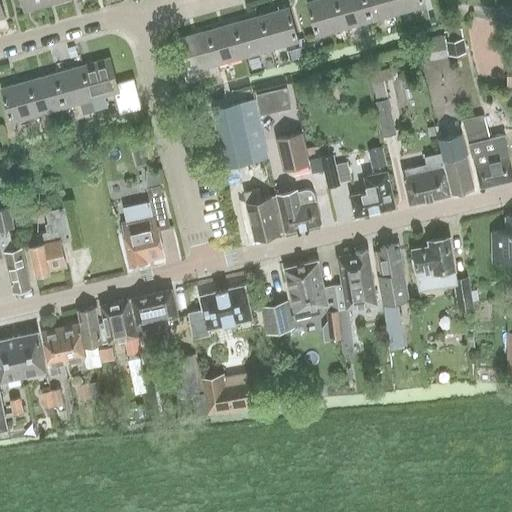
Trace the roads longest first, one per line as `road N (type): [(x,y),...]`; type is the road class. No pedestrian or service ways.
road 1 (residential): [(0,48),(139,15),(203,266)]
road 2 (residential): [(511,192),(203,266)]
road 3 (residential): [(203,266),(0,312)]
